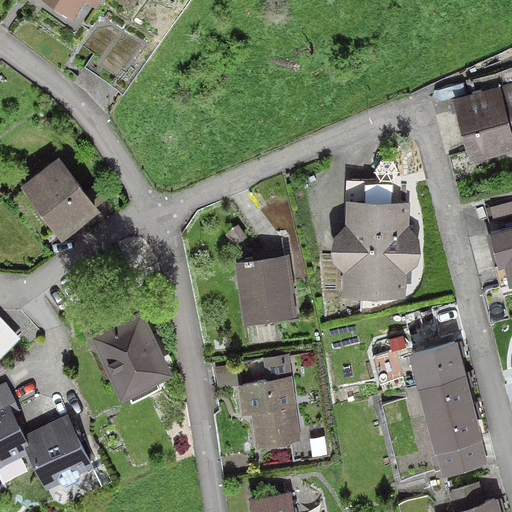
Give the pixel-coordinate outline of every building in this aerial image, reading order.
[(101,0),(41,0),(74,20),(86,1),(97,8),(101,0)] [(501,87),(453,99),(470,164),(511,152),(511,82),(501,86),(501,87)] [(60,159),(22,186),(60,238),(98,211),(60,159)] [(342,298),(405,299),(407,274),(418,267),(421,254),(420,240),(409,227),(410,203),(346,201),(345,227),(334,238),(331,253),(332,262),(343,273),(342,298)] [(511,201),(486,208),(490,224),(511,218),(511,201)] [(248,237),(238,225),(225,234),(235,247),(248,237)] [(511,227),(489,234),(498,267),(499,270),(504,268),(509,285),(510,288),(511,287),(511,227)] [(290,255),(235,263),(245,326),(297,318),(294,294),(295,293),(290,255)] [(501,288),(509,285),(504,268),(499,270),(498,267),(495,268),(501,288)] [(142,308),(84,334),(93,354),(98,352),(121,403),(130,399),(159,384),(174,378),(142,308)] [(0,315),(0,358),(21,338),(0,315)] [(457,343),(409,356),(418,390),(466,377),(457,343)] [(252,415),(256,449),(302,443),(289,354),(264,358),(267,381),(239,385),(243,416),(252,415)] [(475,409),(466,377),(418,390),(427,422),(475,409)] [(0,467),(29,454),(33,452),(25,435),(12,409),(18,407),(6,382),(0,385),(0,467)] [(162,389),(159,384),(130,399),(133,404),(162,389)] [(484,440),(475,409),(427,422),(436,455),(437,455),(443,478),(488,466),(481,441),(484,440)] [(25,435),(33,452),(29,454),(47,491),(95,468),(69,414),(25,435)] [(454,511),(457,511),(486,503),(479,482),(448,491),(454,511)] [(292,492),(249,499),(251,511),(294,511),(294,508),(292,492)] [(500,511),(497,500),(486,503),(457,511),(500,511)]
